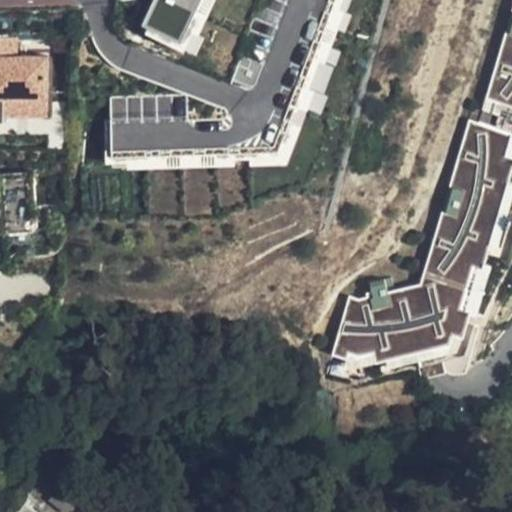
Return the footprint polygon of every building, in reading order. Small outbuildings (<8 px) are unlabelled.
[(151,0),(141,22),(177,39),(195,0),(151,0)] [(361,301),(348,297),(331,357),(362,362),(453,339),(511,147),(511,3),(477,124),(467,120),(419,283),(361,301)] [(0,94),(2,95),(2,117),(50,116),(49,54),(17,55),(17,37),(0,37),(0,94)] [(0,230),(37,228),(33,170),(0,173),(0,230)] [(94,498),(80,488),(71,498),(85,509),(94,498)] [(65,511),(72,503),(58,493),(51,501),(65,511)]
